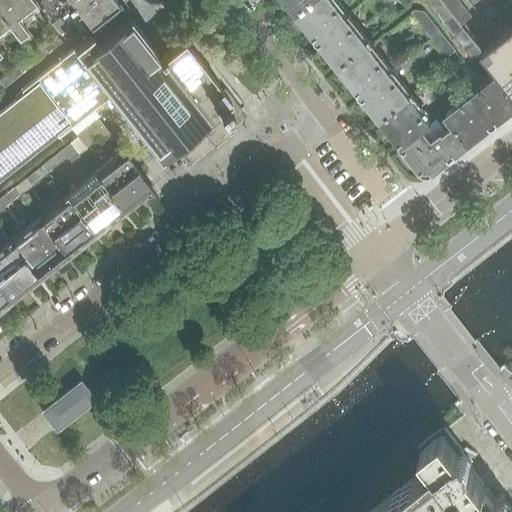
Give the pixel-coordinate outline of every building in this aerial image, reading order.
[(31,0),(0,0),(0,14),(6,22),(17,36),(21,42),(29,36),(14,16),(33,1),(31,0)] [(58,16),(78,0),(63,0),(52,8),(58,16)] [(88,25),(117,3),(114,0),(78,0),(58,16),(64,24),(79,13),(88,25)] [(285,0),(296,13),(311,0),(285,0)] [(311,0),(296,13),(317,39),(345,16),(332,0),(311,0)] [(398,0),(405,8),(409,5),(409,0),(398,0)] [(423,0),(434,13),(443,5),(438,0),(423,0)] [(458,0),(441,0),(460,24),(471,16),(458,0)] [(445,27),(454,20),(443,5),(434,13),(445,27)] [(409,13),(430,38),(438,31),(423,11),(413,10),(409,13)] [(338,66),(367,43),(345,16),(317,39),(338,66)] [(0,176),(67,124),(74,133),(95,116),(88,108),(107,93),(159,159),(161,158),(178,144),(187,156),(189,158),(224,130),(223,130),(235,120),(228,111),(236,105),(235,103),(234,104),(206,70),(205,68),(199,60),(183,40),(169,50),(166,53),(163,55),(161,51),(157,54),(129,18),(96,42),(90,34),(13,94),(15,96),(0,108),(0,176)] [(445,27),(457,42),(466,35),(454,20),(445,27)] [(511,34),(508,29),(494,40),(511,63),(511,34)] [(430,38),(445,57),(454,50),(438,31),(430,38)] [(31,53),(36,60),(60,41),(55,34),(31,53)] [(477,49),(466,35),(457,42),(468,56),(477,49)] [(511,63),(494,40),(480,51),(511,92),(511,63)] [(389,71),(367,43),(338,66),(360,94),(389,71)] [(36,60),(31,53),(19,63),(24,69),(36,60)] [(0,82),(3,86),(21,71),(16,65),(0,78),(0,82)] [(453,73),(448,66),(437,75),(443,82),(453,73)] [(360,94),(381,120),(410,97),(389,71),(360,94)] [(511,92),(498,73),(471,94),(493,123),(511,107),(511,92)] [(443,82),(437,75),(421,87),(424,90),(429,86),(432,90),(443,82)] [(493,123),(471,94),(445,114),(453,124),(468,143),(493,123)] [(400,145),(423,128),(430,122),(410,97),(381,120),(400,145)] [(97,117),(75,133),(84,146),(97,136),(103,144),(112,137),(97,117)] [(447,159),(468,143),(453,124),(433,140),(447,159)] [(447,159),(433,140),(423,128),(400,145),(422,172),(429,173),(432,170),(432,171),(447,159)] [(69,142),(39,165),(44,172),(64,156),(71,164),(81,156),(69,142)] [(95,176),(120,209),(146,189),(145,188),(150,184),(122,148),(92,172),(95,176)] [(29,184),(44,172),(39,165),(24,177),(29,184)] [(66,199),(92,231),(120,209),(95,176),(66,199)] [(0,207),(18,193),(12,187),(0,196),(0,207)] [(38,220),(64,253),(92,231),(66,199),(38,220)] [(38,220),(10,242),(35,276),(64,253),(38,220)] [(0,288),(7,298),(35,276),(10,242),(0,249),(0,288)] [(56,428),(93,399),(79,382),(42,411),(56,428)] [(429,465),(368,511),(452,511),(453,511),(480,511),(502,495),(492,481),(484,487),(484,486),(467,465),(472,461),(465,452),(462,449),(445,428),(444,425),(429,435),(415,448),(429,465)] [(511,511),(511,510),(502,497),(483,511),(511,511)]
